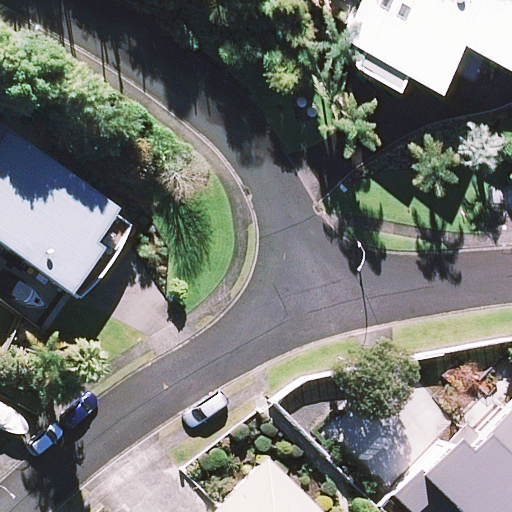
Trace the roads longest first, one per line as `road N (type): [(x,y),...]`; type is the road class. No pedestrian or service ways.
road 1 (residential): [(330,285),(264,174),(183,92),(50,0)]
road 2 (residential): [(9,511),(90,439),(330,285)]
road 3 (residential): [(511,269),(330,285)]
